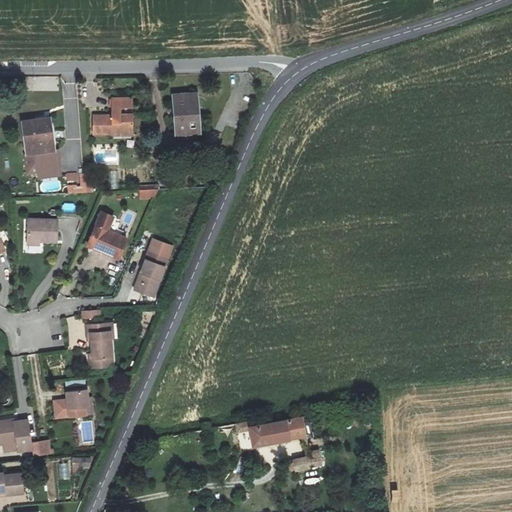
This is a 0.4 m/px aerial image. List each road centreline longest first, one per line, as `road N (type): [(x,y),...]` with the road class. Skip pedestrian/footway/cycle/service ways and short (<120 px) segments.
road 1 (tertiary): [(91,511),(241,159),(271,99),(295,73)]
road 2 (unclassified): [(0,69),(276,62),(295,73)]
road 3 (tertiary): [(295,73),(500,0)]
